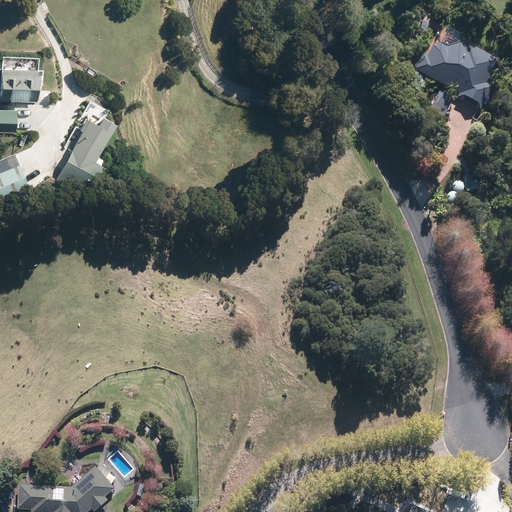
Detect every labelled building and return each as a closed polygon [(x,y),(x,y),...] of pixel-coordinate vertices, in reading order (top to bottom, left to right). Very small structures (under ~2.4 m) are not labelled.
[(8,43),(0,42),(0,51),(8,52),(8,43)] [(425,57),(422,55),(413,70),(458,94),(456,97),(478,110),(490,88),(483,84),(496,60),(465,44),(464,46),(457,43),(445,47),(439,43),(431,46),(425,57)] [(0,67),(0,99),(34,101),(36,70),(0,67)] [(452,102),(437,93),(427,109),(441,119),(452,102)] [(2,110),(0,110),(0,132),(14,133),(11,124),(14,112),(2,112),(2,110)] [(92,161),(111,123),(97,116),(93,123),(82,118),(76,129),(78,131),(70,150),(69,149),(58,171),(89,187),(100,165),(92,161)] [(17,148),(18,155),(26,153),(25,146),(17,148)] [(17,164),(0,170),(0,198),(26,188),(17,164)] [(463,182),(466,192),(476,189),(474,180),(463,182)] [(112,487),(93,465),(69,486),(16,483),(15,507),(29,508),(28,511),(83,511),(89,507),(92,510),(105,499),(103,495),(112,487)] [(8,502),(12,495),(6,491),(1,498),(8,502)]
